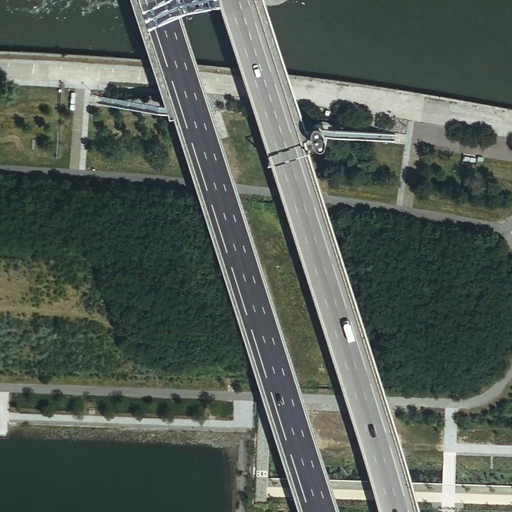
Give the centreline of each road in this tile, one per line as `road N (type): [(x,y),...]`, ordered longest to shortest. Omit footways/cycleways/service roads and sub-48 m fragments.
road 1 (trunk): [(163,0),(325,511)]
road 2 (trunk): [(400,511),(240,0)]
